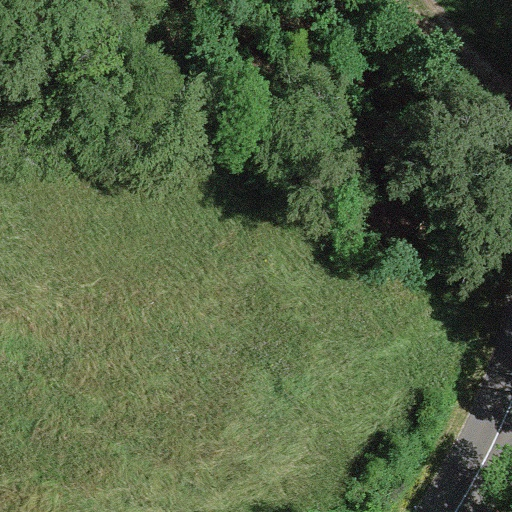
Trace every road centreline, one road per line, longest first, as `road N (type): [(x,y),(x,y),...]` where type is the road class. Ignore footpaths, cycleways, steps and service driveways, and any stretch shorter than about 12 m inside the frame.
road 1 (track): [(411,0),(467,85),(511,109)]
road 2 (tertiary): [(511,394),(452,511)]
